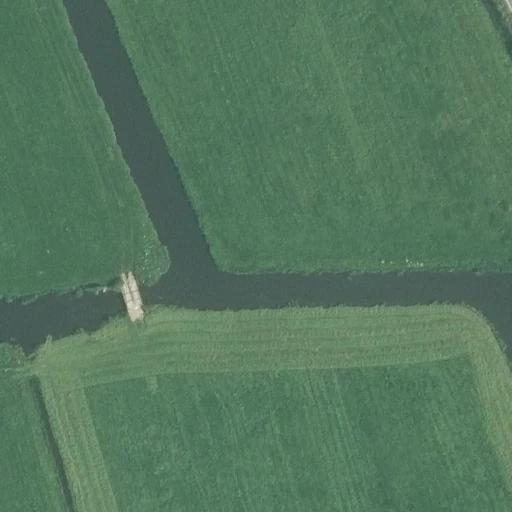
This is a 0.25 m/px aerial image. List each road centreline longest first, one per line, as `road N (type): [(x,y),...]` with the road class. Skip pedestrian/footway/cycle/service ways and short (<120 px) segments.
road 1 (track): [(125,275),(112,175),(40,0)]
road 2 (track): [(4,369),(54,370),(133,350),(139,324)]
